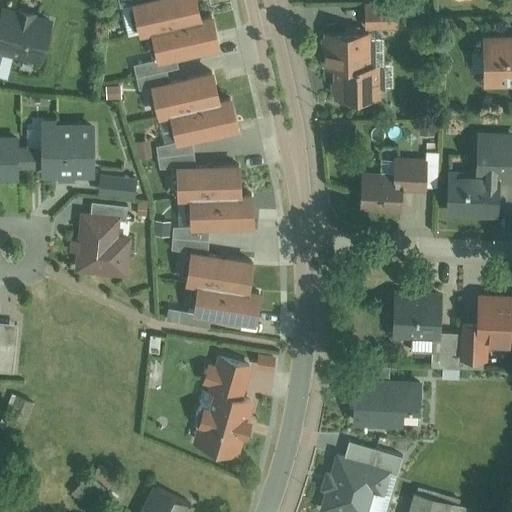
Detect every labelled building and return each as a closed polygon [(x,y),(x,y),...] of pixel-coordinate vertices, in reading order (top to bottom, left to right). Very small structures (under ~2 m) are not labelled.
[(135,0),(141,30),(154,27),(160,55),(177,51),(222,42),(215,6),(204,8),(202,0),(135,0)] [(399,0),(362,0),(362,24),(399,25),(399,0)] [(0,55),(1,51),(44,60),(53,16),(1,6),(0,8),(0,55)] [(366,26),(321,26),(322,64),(330,64),(330,95),(377,94),(377,58),(366,58),(366,26)] [(511,31),(479,32),(481,81),(511,80),(511,31)] [(180,64),(177,51),(160,55),(134,61),(139,86),(155,83),(154,78),(169,75),(167,67),(180,64)] [(216,65),(169,75),(154,78),(155,83),(161,112),(172,110),(178,137),(194,134),(241,124),(234,90),(222,92),(216,65)] [(96,116),(42,116),(42,143),(21,143),(21,164),(42,164),(42,172),(96,173),(96,116)] [(433,119),(418,118),(418,132),(432,132),(433,119)] [(21,164),(21,143),(21,131),(0,130),(0,176),(21,176),(21,164)] [(471,166),(442,166),(442,211),(497,212),(497,179),(511,179),(511,131),(471,132),(471,166)] [(196,158),(194,134),(178,137),(158,143),(159,165),(178,164),(178,158),(196,158)] [(150,137),(136,138),(137,155),(152,154),(150,137)] [(424,141),(423,157),(423,183),(436,184),(437,141),(424,141)] [(387,171),(357,170),(356,206),(398,207),(399,187),(422,188),(423,183),(423,157),(387,155),(387,171)] [(244,158),(196,158),(178,158),(178,164),(178,192),(191,192),(191,223),(210,223),(255,223),(255,186),(244,186),(244,158)] [(138,172),(101,169),(99,189),(136,193),(138,172)] [(92,197),(90,212),(123,216),(126,216),(128,201),(92,197)] [(78,211),(72,266),(128,272),(133,232),(121,231),(123,216),(90,212),(78,211)] [(211,247),(210,223),(191,223),(172,222),(172,246),(190,248),(190,244),(211,247)] [(257,253),(211,247),(190,244),(190,248),(187,278),(194,278),(188,307),(211,311),(259,319),(263,285),(252,284),(257,253)] [(438,291),(388,290),(388,332),(430,333),(437,333),(437,328),(438,291)] [(469,316),(460,316),(459,328),(458,352),(486,353),(486,341),(511,341),(511,291),(470,290),(469,316)] [(209,323),(211,311),(188,307),(168,304),(166,317),(209,323)] [(19,318),(0,316),(0,364),(14,366),(19,318)] [(459,328),(437,328),(437,333),(430,333),(430,366),(458,367),(458,352),(459,328)] [(161,333),(151,332),(150,349),(160,350),(161,333)] [(255,359),(218,349),(215,360),(208,358),(202,380),(208,382),(193,440),(242,453),(258,394),(246,391),(255,359)] [(276,353),(259,350),(257,364),(274,366),(276,353)] [(357,372),(352,372),(351,420),(399,421),(400,403),(415,403),(416,374),(387,373),(387,361),(357,360),(357,372)] [(100,511),(116,496),(90,470),(71,489),(94,511),(100,511)] [(154,486),(143,511),(193,511),(197,503),(154,486)] [(412,488),(406,511),(465,511),(468,503),(412,488)]
